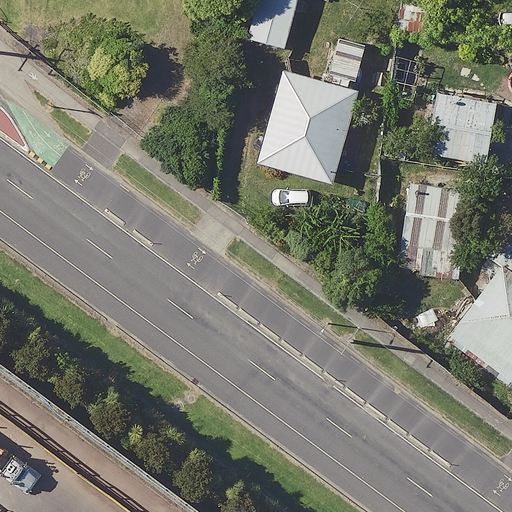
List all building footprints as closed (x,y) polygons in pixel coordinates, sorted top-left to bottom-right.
[(295,53),(308,0),(266,0),(255,42),(295,53)] [(444,5),(412,1),(407,43),(439,47),(444,5)] [(380,48),(347,38),(335,77),(368,87),(380,48)] [(365,98),(294,78),(269,168),(339,188),(365,98)] [(511,104),(446,95),(437,157),(511,167),(511,104)] [(433,136),(392,127),(384,163),(425,172),(433,136)] [(476,196),(418,187),(404,270),(463,279),(476,196)] [(511,253),(450,345),(511,386),(511,253)] [(403,263),(372,262),(371,296),(402,297),(403,263)]
